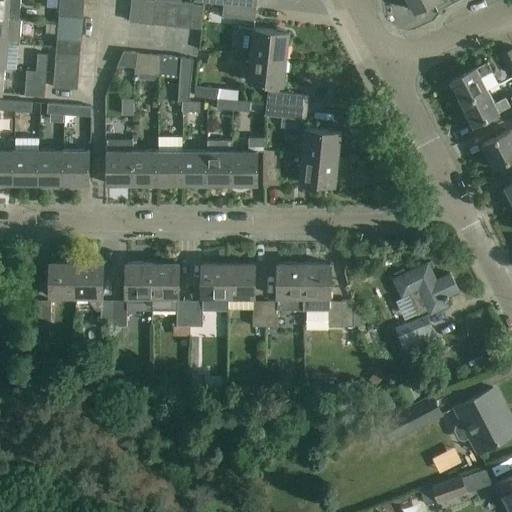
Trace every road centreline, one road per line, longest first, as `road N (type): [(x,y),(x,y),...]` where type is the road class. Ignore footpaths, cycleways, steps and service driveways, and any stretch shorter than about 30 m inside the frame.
road 1 (residential): [(455,197),(402,221),(0,222)]
road 2 (unknown): [(76,222),(87,0)]
road 3 (residential): [(386,62),(455,197)]
road 4 (residential): [(386,62),(511,9)]
road 5 (residential): [(511,307),(455,197)]
